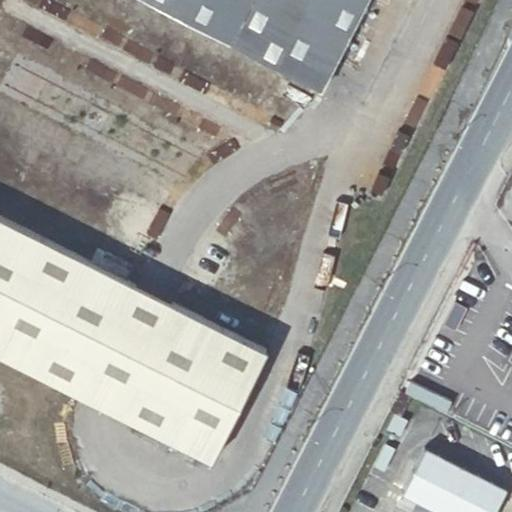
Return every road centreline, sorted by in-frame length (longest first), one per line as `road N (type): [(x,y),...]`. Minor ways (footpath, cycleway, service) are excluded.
road 1 (unclassified): [(511,86),(289,511)]
road 2 (unknown): [(440,0),(391,84),(289,148)]
